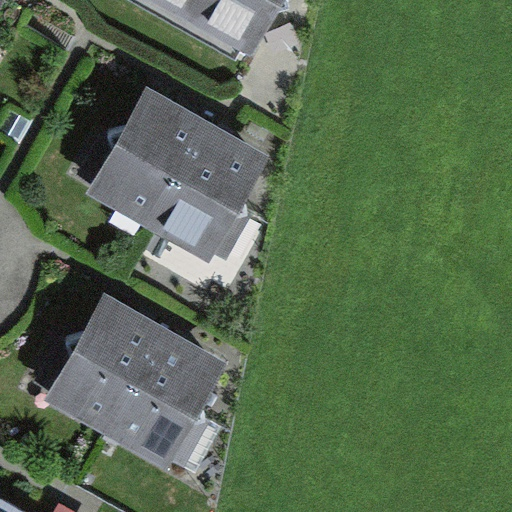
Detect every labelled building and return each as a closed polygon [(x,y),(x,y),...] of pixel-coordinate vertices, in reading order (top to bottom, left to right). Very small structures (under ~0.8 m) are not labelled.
[(193,0),(190,5),(247,37),(267,0),(193,0)] [(98,178),(153,210),(204,122),(149,90),(98,178)] [(153,210),(208,242),(260,154),(204,122),(153,210)] [(54,384),(110,416),(161,327),(104,296),(54,384)] [(110,416),(167,448),(217,359),(161,327),(110,416)]
